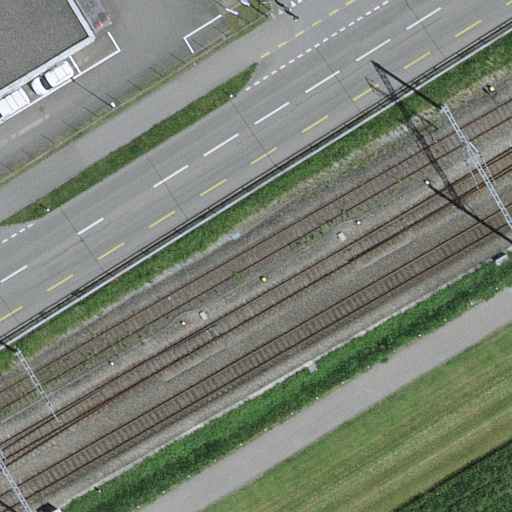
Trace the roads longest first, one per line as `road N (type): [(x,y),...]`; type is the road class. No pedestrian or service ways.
road 1 (primary): [(456,0),(0,283)]
road 2 (unclassified): [(175,511),(511,306)]
